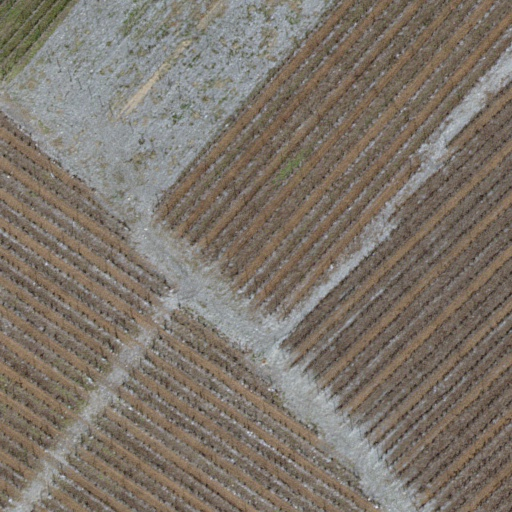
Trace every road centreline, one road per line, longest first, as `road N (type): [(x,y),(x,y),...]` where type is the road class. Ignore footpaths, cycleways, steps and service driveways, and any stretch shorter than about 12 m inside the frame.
road 1 (track): [(0,93),(191,273),(366,462),(398,511)]
road 2 (track): [(191,273),(22,511)]
